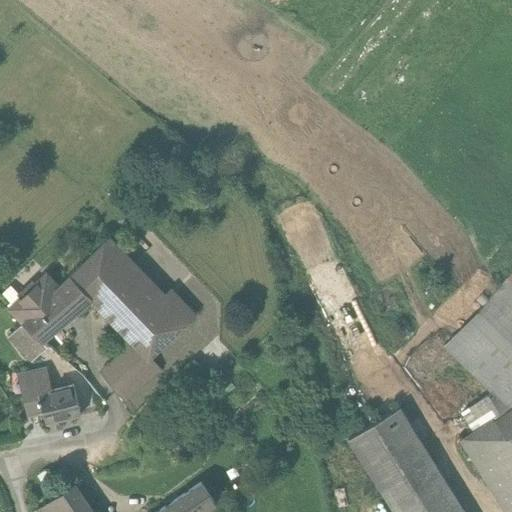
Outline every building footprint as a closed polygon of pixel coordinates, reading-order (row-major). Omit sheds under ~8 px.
[(161,299),(107,243),(94,257),(147,312),(161,299)] [(94,257),(92,255),(70,277),(90,299),(134,345),(148,358),(149,357),(171,337),(147,312),(94,257)] [(47,299),(23,323),(42,341),(90,299),(70,277),(59,288),(47,299)] [(48,277),(37,288),(47,299),(59,288),(48,277)] [(511,281),(507,277),(479,312),(511,344),(511,281)] [(34,285),(9,310),(23,323),(47,299),(37,288),(34,285)] [(161,299),(147,312),(171,337),(194,315),(171,290),(161,299)] [(511,344),(479,312),(478,311),(444,345),(492,392),(509,409),(511,406),(511,344)] [(42,341),(23,323),(9,336),(32,361),(48,347),(42,341)] [(134,345),(101,374),(115,391),(116,391),(117,392),(118,392),(148,365),(153,361),(149,357),(148,358),(134,345)] [(148,365),(118,392),(126,400),(155,373),(148,365)] [(73,386),(49,392),(44,370),(24,375),(28,391),(24,392),(29,414),(42,411),(45,424),(80,415),(73,386)] [(492,392),(461,412),(474,433),(509,409),(492,392)] [(511,511),(511,406),(509,409),(474,433),(463,440),(507,511),(511,511)] [(399,407),(348,438),(379,490),(431,458),(399,407)] [(464,511),(431,458),(379,490),(393,511),(464,511)] [(201,483),(158,511),(200,511),(214,503),(201,483)] [(91,511),(73,485),(53,499),(61,511),(91,511)] [(61,511),(53,499),(36,510),(36,511),(61,511)]
